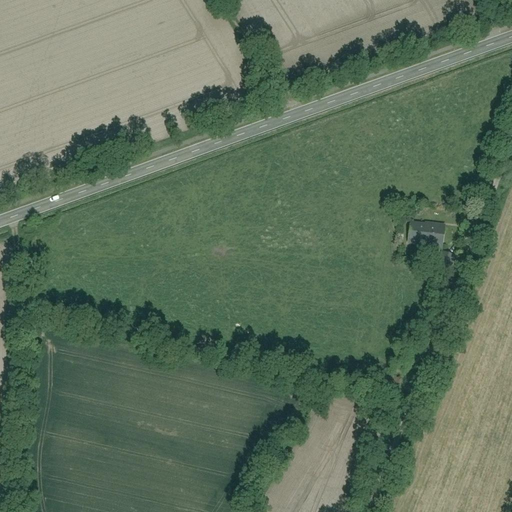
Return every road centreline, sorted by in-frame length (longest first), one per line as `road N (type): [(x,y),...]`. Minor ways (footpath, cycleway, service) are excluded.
road 1 (tertiary): [(0,221),(511,36)]
road 2 (track): [(511,141),(367,511)]
